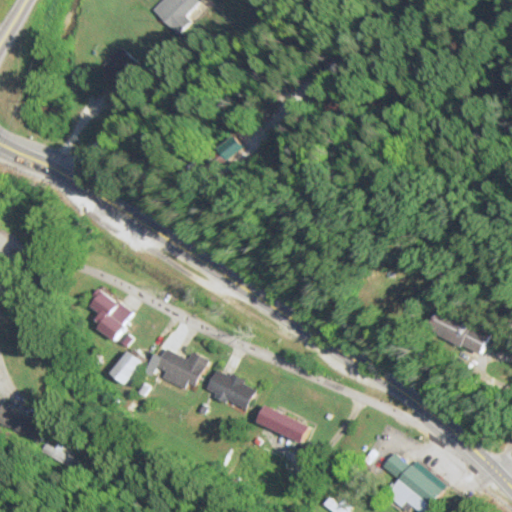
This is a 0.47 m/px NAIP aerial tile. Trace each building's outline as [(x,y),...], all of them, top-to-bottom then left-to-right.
[(164,0),(155,9),(181,36),(212,5),(207,0),(164,0)] [(147,66),(121,46),(104,67),(129,88),(147,66)] [(218,161),(246,140),(236,126),(208,148),(218,161)] [(102,313),(94,324),(115,339),(134,312),(99,287),(88,303),(102,313)] [(479,356),(490,332),(436,306),(425,330),(479,356)] [(210,359),(193,351),(190,359),(167,347),(158,366),(168,370),(165,377),(194,391),(210,359)] [(258,388),(219,368),(208,389),(247,410),(258,388)] [(0,411),(0,421),(40,440),(48,423),(4,403),(0,411)] [(258,423),(304,443),(311,426),(265,406),(258,423)] [(408,501),(421,511),(428,511),(445,491),(396,452),(385,466),(400,478),(387,495),(403,508),(408,501)]
